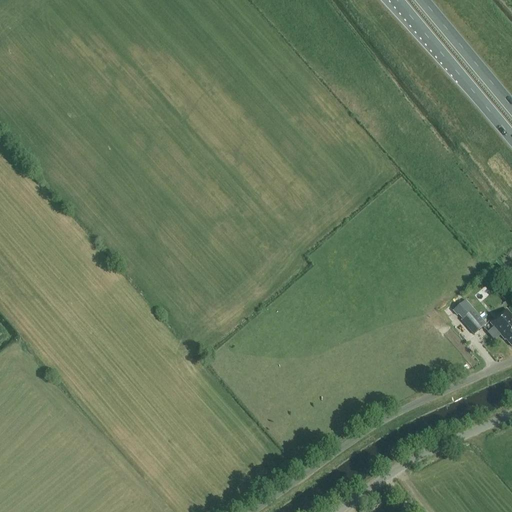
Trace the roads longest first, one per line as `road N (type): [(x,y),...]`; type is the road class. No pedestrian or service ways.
road 1 (unclassified): [(253,511),(347,443),(511,362)]
road 2 (unclassified): [(335,511),(401,467),(511,415)]
road 3 (trunk): [(394,0),(511,140)]
road 4 (trunk): [(511,107),(422,0)]
